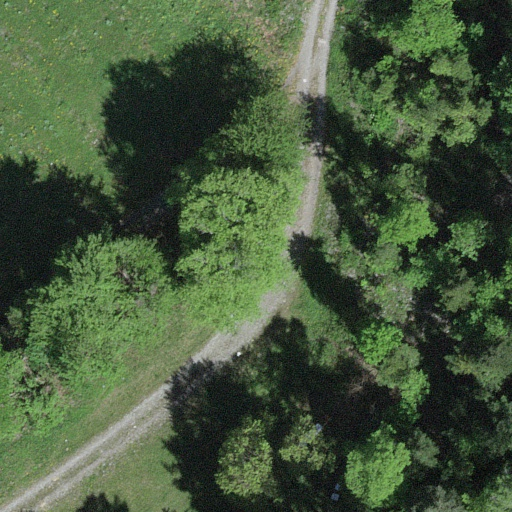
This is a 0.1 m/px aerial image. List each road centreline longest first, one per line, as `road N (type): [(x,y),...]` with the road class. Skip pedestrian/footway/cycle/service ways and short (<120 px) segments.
road 1 (track): [(11,511),(225,339),(289,247),(289,55)]
road 2 (track): [(289,55),(217,188),(0,362)]
